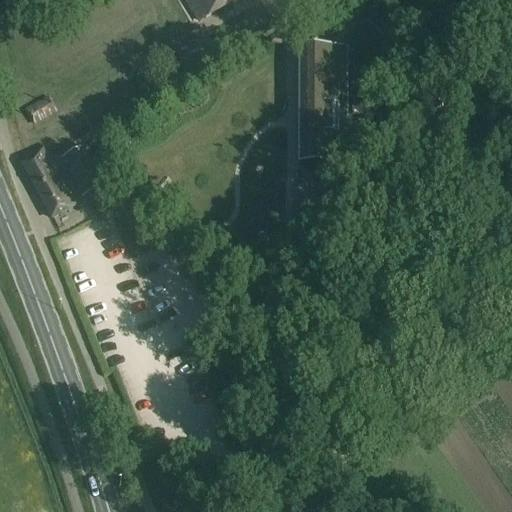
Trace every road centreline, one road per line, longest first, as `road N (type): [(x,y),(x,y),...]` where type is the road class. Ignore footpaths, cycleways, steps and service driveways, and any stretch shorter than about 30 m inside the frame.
road 1 (primary): [(109,511),(0,209)]
road 2 (track): [(289,36),(295,107),(278,337)]
road 3 (track): [(511,305),(315,429)]
road 4 (track): [(150,324),(148,374),(169,413),(240,480)]
road 5 (track): [(315,429),(194,511)]
road 6 (track): [(278,337),(191,307),(150,324)]
road 7 (track): [(409,461),(511,389)]
